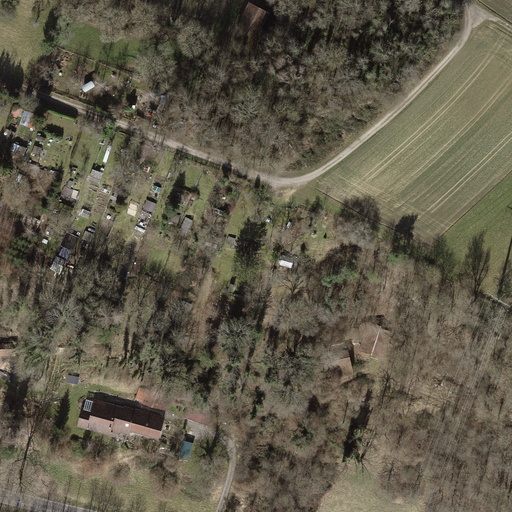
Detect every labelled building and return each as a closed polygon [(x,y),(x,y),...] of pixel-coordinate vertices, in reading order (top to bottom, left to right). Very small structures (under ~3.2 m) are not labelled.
[(270,12),(250,2),(236,30),(255,40),(270,12)] [(71,257),(78,236),(68,233),(61,253),(71,257)] [(366,325),(361,348),(384,354),(389,331),(366,325)] [(1,354),(16,354),(17,344),(1,343),(1,354)] [(352,350),(336,351),(337,369),(353,368),(352,350)] [(95,409),(83,406),(79,424),(107,432),(108,427),(126,432),(127,428),(157,436),(162,418),(97,401),(95,409)] [(219,415),(191,406),(187,416),(216,426),(219,415)]
